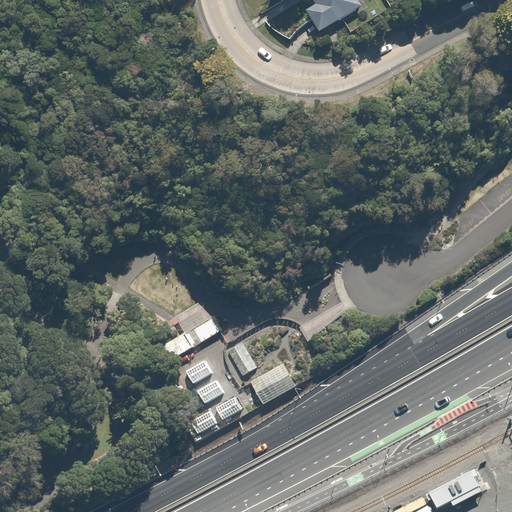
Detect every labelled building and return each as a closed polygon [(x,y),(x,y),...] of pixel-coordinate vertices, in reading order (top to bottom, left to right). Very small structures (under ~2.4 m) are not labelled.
[(328,38),(365,13),(356,0),(324,0),(309,10),(328,38)] [(348,309),(342,301),(299,327),(307,342),(348,309)] [(211,317),(198,303),(175,317),(185,332),(211,317)] [(219,331),(211,317),(185,332),(193,346),(219,331)] [(193,346),(185,332),(162,345),(170,359),(193,346)] [(257,367),(243,344),(229,352),(243,376),(257,367)] [(207,374),(198,360),(171,377),(180,391),(185,388),(204,376),(207,374)] [(284,365),(252,383),(264,406),(297,388),(284,365)] [(215,393),(204,376),(185,388),(196,405),(215,393)] [(430,495),(437,509),(451,502),(454,507),(490,488),(488,483),(484,485),(476,471),(430,495)]
